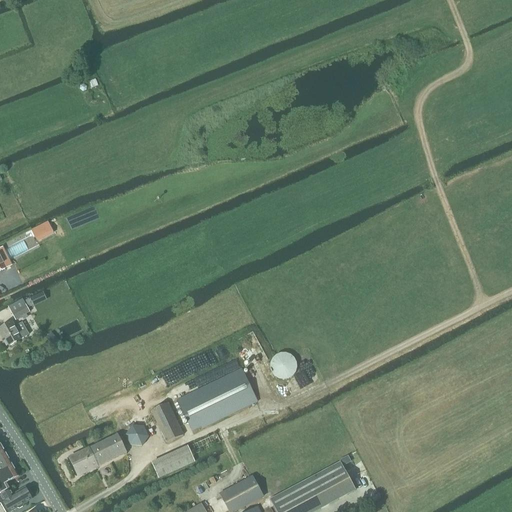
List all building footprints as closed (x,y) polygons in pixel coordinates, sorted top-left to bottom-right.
[(48,222),(32,231),(37,240),(53,231),(48,222)] [(44,292),(30,298),(34,306),(47,300),(44,292)] [(30,313),(26,306),(12,314),(16,321),(30,313)] [(19,336),(12,323),(0,329),(0,334),(1,337),(3,336),(9,347),(20,341),(18,337),(19,336)] [(297,365),(297,363),(296,360),(295,358),(294,356),(292,355),(290,353),(287,353),(285,352),(282,353),(280,353),(278,354),(276,356),(275,357),(273,360),(272,362),(272,364),(272,367),(273,369),(274,371),(276,373),(277,375),(279,376),(281,377),(284,377),(288,376),(291,375),(293,374),(295,372),(296,369),(297,365)] [(257,402),(243,372),(178,403),(192,432),(257,402)] [(183,437),(168,404),(151,412),(167,444),(183,437)] [(142,447),(148,438),(143,427),(132,427),(126,436),(131,446),(142,447)] [(116,437),(69,459),(78,478),(125,455),(126,456),(116,435),(116,436),(116,437)] [(189,448),(193,456),(220,443),(216,435),(189,448)] [(195,462),(188,448),(152,465),(158,480),(195,462)] [(4,452),(0,454),(0,470),(4,468),(6,472),(13,468),(4,452)] [(275,511),(317,511),(356,492),(341,463),(270,501),(275,511)] [(0,493),(0,495),(6,492),(9,490),(6,485),(18,477),(13,468),(6,472),(4,468),(0,470),(0,493)] [(236,511),(263,498),(252,478),(219,496),(228,511),(236,511)] [(13,496),(10,491),(0,496),(0,503),(1,503),(5,511),(10,511),(17,509),(19,509),(23,507),(24,505),(32,500),(26,489),(13,496)]
